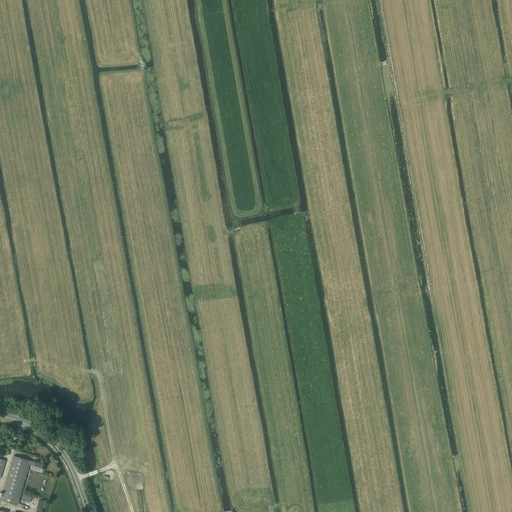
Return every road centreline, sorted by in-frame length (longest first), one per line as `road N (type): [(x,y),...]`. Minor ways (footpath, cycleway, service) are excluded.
road 1 (track): [(430,283),(381,0)]
road 2 (track): [(113,465),(96,372),(49,360),(0,362)]
road 3 (unclassified): [(88,511),(58,446),(0,414)]
